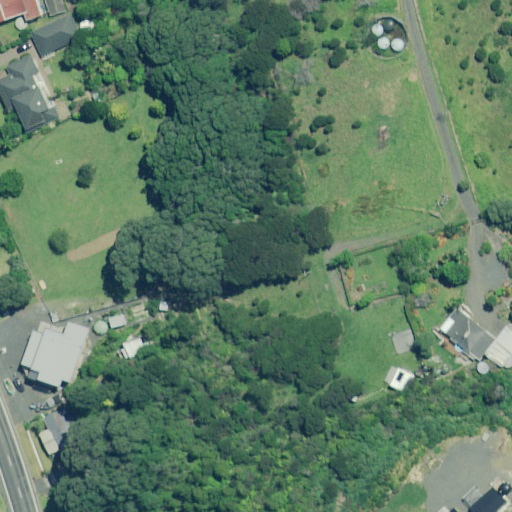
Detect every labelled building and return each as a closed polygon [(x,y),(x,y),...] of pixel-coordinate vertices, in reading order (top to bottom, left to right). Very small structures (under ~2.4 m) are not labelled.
[(0,0),(0,20),(1,23),(28,14),(30,21),(44,16),(39,0),(0,0)] [(67,11),(63,0),(46,0),(52,16),(67,11)] [(83,37),(73,13),(33,31),(44,55),(83,37)] [(86,33),(87,33),(88,33),(89,33),(90,33),(91,32),(92,32),(94,31),(94,30),(95,29),(96,28),(96,26),(96,25),(96,24),(95,22),(95,21),(94,20),(93,19),(92,19),(90,18),(89,18),(88,18),(86,18),(85,19),(84,19),(83,20),(82,21),(81,22),(81,23),(81,25),(81,26),(81,27),(81,29),(82,30),(83,31),(84,32),(85,32),(86,33)] [(49,87),(33,55),(7,67),(10,75),(0,80),(0,95),(7,111),(15,107),(28,132),(49,121),(44,112),(54,107),(45,88),(49,87)] [(431,327),(449,341),(479,364),(482,360),(486,356),(502,369),(508,362),(511,364),(511,328),(507,325),(497,337),(464,311),(451,301),(431,327)] [(79,434),(67,409),(46,418),(52,429),(42,434),(51,454),(62,449),(71,466),(81,461),(70,438),(79,434)]
